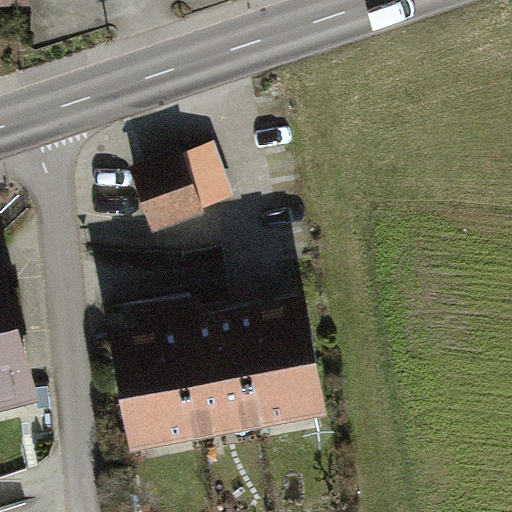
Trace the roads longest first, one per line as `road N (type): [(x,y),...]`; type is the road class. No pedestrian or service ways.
road 1 (residential): [(38,114),(88,511)]
road 2 (secondary): [(381,0),(38,114)]
